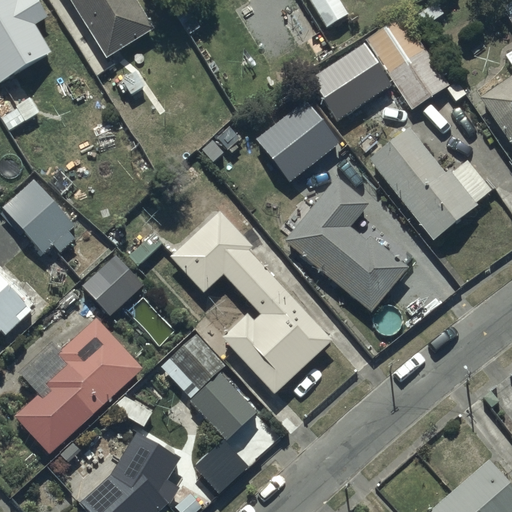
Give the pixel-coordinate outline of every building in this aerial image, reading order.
[(0,0),(0,89),(0,90),(51,60),(34,31),(47,23),(32,0),(24,0),(17,4),(14,0),(0,0)] [(132,0),(65,0),(109,67),(156,37),(132,0)] [(305,0),(304,1),(325,35),(349,20),(336,0),(305,0)] [(448,92),(403,25),(367,49),(413,116),(448,92)] [(362,44),(310,79),(338,120),(390,86),(362,44)] [(511,82),(478,106),(511,155),(511,82)] [(305,100),(255,139),(290,183),(340,143),(305,100)] [(39,119),(29,104),(15,114),(17,116),(2,126),(10,137),(25,127),(26,128),(39,119)] [(444,182),(409,137),(368,169),(433,251),(478,216),(449,179),(444,182)] [(75,233),(32,185),(1,213),(45,262),(55,253),(62,261),(78,246),(70,238),(75,233)] [(336,185),(283,248),(371,322),(408,277),(369,245),(366,249),(350,236),(369,213),(336,185)] [(332,350),(248,260),(252,255),(219,220),(169,267),(202,302),(221,284),(253,318),(221,347),(274,404),(332,350)] [(142,273),(165,250),(153,238),(130,261),(142,273)] [(143,292),(115,262),(83,292),(111,323),(143,292)] [(0,342),(2,340),(6,345),(33,320),(0,284),(0,342)] [(52,463),(142,378),(96,328),(58,363),(69,374),(15,424),(52,463)] [(198,398),(189,408),(225,450),(257,422),(220,380),(226,375),(196,340),(168,364),(198,398)] [(181,468),(137,440),(111,485),(81,511),(170,511),(180,495),(168,488),(181,468)] [(511,511),(511,496),(488,470),(440,511),(511,511)]
